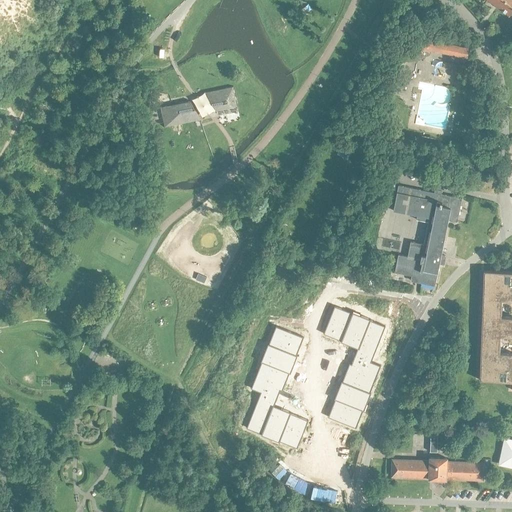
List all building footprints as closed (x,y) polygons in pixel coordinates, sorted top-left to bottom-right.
[(511,0),(489,0),(509,15),(510,16),(511,12),(511,0)] [(423,53),(424,49),(467,58),(469,49),(426,39),(426,40),(418,38),(416,51),(423,53)] [(216,111),(237,106),(233,86),(204,91),(216,111)] [(164,127),(201,120),(190,101),(160,107),(164,127)] [(337,136),(334,141),(345,147),(348,142),(337,136)] [(384,178),(395,180),(396,180),(398,174),(385,172),(384,178)] [(434,192),(398,184),(393,210),(394,208),(417,213),(416,219),(428,221),(423,244),(410,241),(411,242),(408,256),(398,254),(394,272),(395,272),(395,270),(411,273),(410,279),(411,279),(411,278),(421,280),(420,283),(421,283),(421,281),(434,284),(434,286),(439,263),(443,264),(443,263),(441,263),(442,255),(444,255),(445,255),(441,254),(448,220),(455,221),(460,198),(462,198),(462,197),(441,193),(442,191),(435,189),(434,192)] [(511,299),(511,271),(483,270),(479,379),(511,381),(511,390),(511,389),(511,352),(499,352),(500,335),(511,335),(511,316),(501,316),(502,299),(511,299)] [(301,313),(300,315),(305,317),(306,315),(310,317),(316,302),(312,300),(312,298),(308,296),(301,313)] [(334,305),(323,333),(341,340),(341,341),(358,348),(351,364),(349,363),(342,382),(341,382),(334,398),(335,399),(328,416),(356,427),(363,410),(364,410),(370,393),(369,393),(380,365),(371,361),(385,325),(369,319),(366,318),(366,317),(352,312),(334,305)] [(279,440),(297,448),(308,420),(290,413),(291,412),(274,405),(276,398),(280,389),(282,390),(290,371),(291,371),(297,354),(296,354),(303,336),(276,325),(268,343),(261,360),(262,360),(251,388),(260,392),(246,427),(262,434),(262,435),(279,441),(279,440)] [(511,438),(505,437),(500,463),(511,465),(511,438)] [(393,458),(393,459),(392,476),(429,477),(429,478),(446,478),(447,477),(483,478),(484,462),(447,460),(447,457),(430,456),(430,460),(393,458)] [(301,483),(299,487),(309,491),(312,482),(305,479),(303,483),(301,483)]
